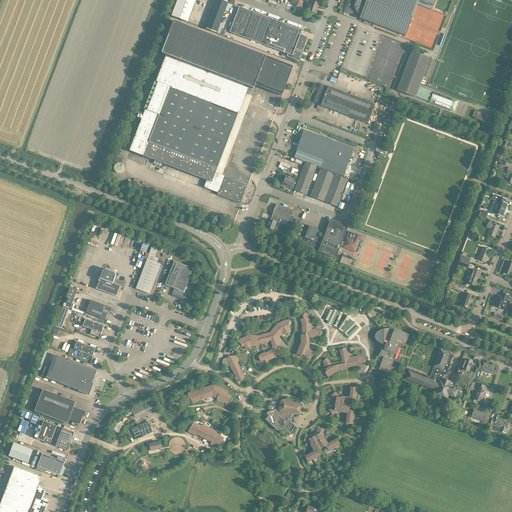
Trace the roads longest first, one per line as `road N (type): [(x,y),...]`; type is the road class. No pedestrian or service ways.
road 1 (unclassified): [(261,187),(343,217),(371,152),(367,143),(288,113)]
road 2 (unknown): [(247,222),(130,159),(162,51)]
road 3 (tertiary): [(207,234),(0,154)]
road 4 (residential): [(126,396),(107,355),(126,300),(206,327)]
road 5 (tertiary): [(414,313),(250,250)]
road 6 (residential): [(245,402),(231,449),(178,434),(122,448)]
road 7 (residential): [(302,426),(316,393),(304,369),(276,368),(251,389)]
